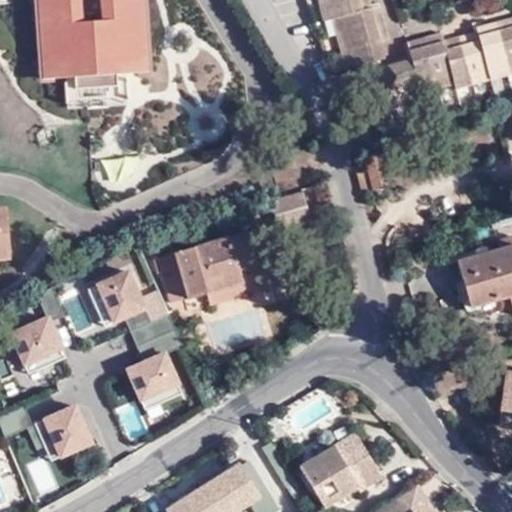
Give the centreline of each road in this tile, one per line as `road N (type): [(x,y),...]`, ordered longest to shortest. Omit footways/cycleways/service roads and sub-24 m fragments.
road 1 (residential): [(255,0),(317,106),(378,310),(364,365)]
road 2 (residential): [(364,365),(311,361),(74,511)]
road 3 (residential): [(506,510),(364,365)]
